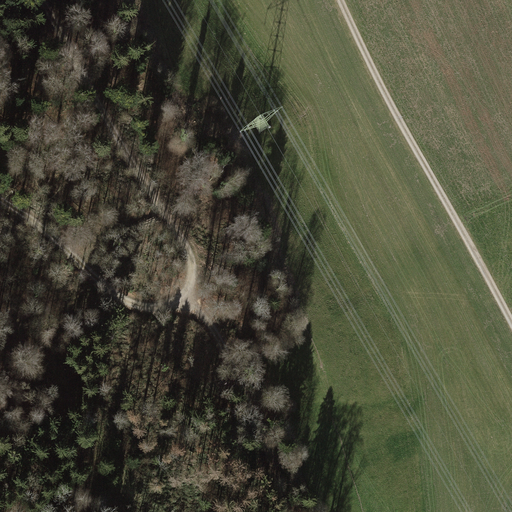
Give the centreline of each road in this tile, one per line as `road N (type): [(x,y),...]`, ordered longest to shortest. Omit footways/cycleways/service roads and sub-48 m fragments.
road 1 (track): [(286,511),(219,335),(186,293),(192,259),(40,0)]
road 2 (track): [(511,331),(343,0)]
road 3 (track): [(0,199),(114,295),(151,309),(186,293)]
road 4 (track): [(0,295),(81,407),(121,481)]
